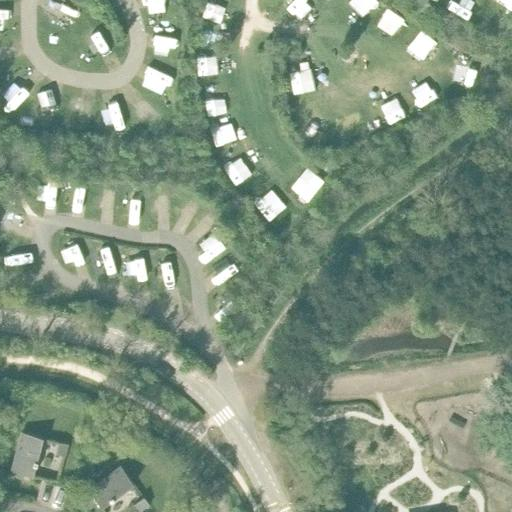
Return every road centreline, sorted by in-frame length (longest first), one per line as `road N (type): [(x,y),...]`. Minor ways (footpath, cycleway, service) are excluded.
road 1 (track): [(254,393),(273,324),(354,233),(511,118)]
road 2 (unclassified): [(275,511),(254,462),(194,386),(90,335)]
road 3 (residential): [(126,0),(137,54),(111,81),(41,64),(28,25)]
